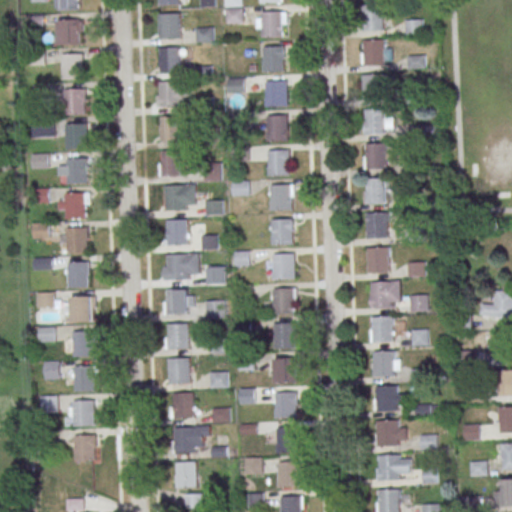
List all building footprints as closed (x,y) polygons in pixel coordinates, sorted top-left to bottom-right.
[(57,0),(79,0),(80,9),(58,9),(57,0)] [(243,22),(242,0),(225,0),(226,22),(243,22)] [(361,5),(383,4),(384,30),(362,30),(361,5)] [(261,11),(283,11),(284,36),(262,37),(261,11)] [(159,13),(181,12),(182,38),(160,38),(159,13)] [(58,20),(80,19),(81,44),(59,45),(58,20)] [(406,34),(423,34),(423,20),(406,20),(406,34)] [(197,27),(197,41),(213,41),(213,27),(197,27)] [(363,39),(385,39),(386,64),(364,65),(363,39)] [(263,46),(285,45),(286,70),(264,71),(263,46)] [(159,47),(181,47),(182,72),(160,73),(159,47)] [(62,53),(84,53),(85,78),(63,79),(62,53)] [(408,55),(408,68),(425,68),(425,55),(408,55)] [(362,74),(384,73),(385,98),(363,99),(362,74)] [(228,92),(246,92),(246,78),(228,78),(228,92)] [(159,81),(181,80),(182,105),(160,106),(159,81)] [(265,81),(287,80),(288,105),(266,106),(265,81)] [(64,89),(86,88),(86,113),(64,114),(64,89)] [(364,109),(386,108),(387,133),(365,134),(364,109)] [(266,116),(288,115),(289,140),(267,141),(266,116)] [(161,116),(183,116),(184,141),(162,142),(161,116)] [(32,137),(55,137),(55,121),(32,121),(32,137)] [(65,124),(87,123),(88,148),(66,149),(65,124)] [(365,143),(387,143),(388,168),(366,169),(365,143)] [(162,151),(184,150),(185,175),(163,176),(162,151)] [(268,150),(290,150),(291,175),(269,176),(268,150)] [(32,153),(32,168),(49,168),(49,153),(32,153)] [(67,158),(89,157),(90,182),(68,183),(67,158)] [(365,178),(387,177),(388,203),(366,204),(365,178)] [(234,195),(250,195),(250,181),(234,181),(234,195)] [(165,185),(187,184),(187,209),(165,210),(165,185)] [(270,185),(292,184),(293,209),(271,210),(270,185)] [(36,190),(37,201),(48,201),(48,189),(36,190)] [(65,193),(90,192),(91,203),(86,204),(86,217),(66,218),(65,193)] [(367,212),(389,212),(390,237),(368,238),(367,212)] [(167,219),(189,219),(190,244),(168,245),(167,219)] [(272,219),(294,219),(295,244),(273,245),(272,219)] [(50,237),(50,222),(34,222),(34,237),(50,237)] [(66,227),(88,226),(89,251),(67,252),(66,227)] [(218,247),(218,236),(203,236),(203,247),(218,247)] [(368,247),(390,247),(391,272),(369,273),(368,247)] [(273,254),(295,253),(296,278),(274,279),(273,254)] [(168,254),(190,254),(191,279),(169,280),(168,254)] [(52,269),(52,258),(35,258),(35,269),(52,269)] [(68,262),(90,261),(90,286),(68,287),(68,262)] [(408,276),(427,276),(427,262),(408,262),(408,276)] [(208,283),(227,283),(227,270),(208,270),(208,283)] [(372,281),(394,280),(394,306),(372,306),(372,281)] [(273,288),(295,287),(296,313),(274,313),(273,288)] [(167,289),(189,288),(190,313),(168,314),(167,289)] [(511,317),(511,290),(495,291),(495,303),(482,303),(482,318),(511,317)] [(55,292),(38,292),(38,306),(55,306),(55,292)] [(411,310),(429,310),(429,294),(411,294),(411,310)] [(72,297),(94,296),(95,321),(73,322),(72,297)] [(206,300),(207,319),(226,319),(226,300),(206,300)] [(372,316),(394,315),(395,341),(373,341),(372,316)] [(167,323),(189,322),(190,347),(168,348),(167,323)] [(274,322),(296,322),(297,347),(275,348),(274,322)] [(413,328),(413,345),(429,345),(429,328),(413,328)] [(73,331),(95,330),(96,356),(74,356),(73,331)] [(495,358),(511,358),(511,332),(495,333),(495,358)] [(374,351),(396,350),(397,375),(375,376),(374,351)] [(169,358),(191,357),(191,382),(169,383),(169,358)] [(275,358),(297,357),(298,383),(276,383),(275,358)] [(46,361),(46,378),(59,378),(59,361),(46,361)] [(75,365),(97,365),(98,390),(76,391),(75,365)] [(511,394),(511,370),(501,370),(501,395),(511,394)] [(229,371),(210,371),(210,387),(229,387),(229,371)] [(377,385),(399,384),(400,410),(378,410),(377,385)] [(257,403),(257,387),(240,387),(240,403),(257,403)] [(467,388),(484,387),(485,401),(467,402),(467,388)] [(275,392),(297,391),(298,417),(276,417),(275,392)] [(173,392),(194,392),(195,417),(171,418),(170,406),(173,405),(173,392)] [(73,400),(95,399),(96,424),(74,425),(73,400)] [(499,406),(511,406),(511,432),(500,433),(499,406)] [(213,407),(213,422),(231,421),(230,407),(213,407)] [(377,421),(399,420),(400,445),(378,446),(377,421)] [(462,425),(480,424),(480,438),(463,439),(462,425)] [(175,427),(211,425),(211,435),(204,436),(205,445),(197,446),(197,452),(176,453),(175,427)] [(277,427),(299,426),(299,452),(277,452),(277,427)] [(75,435),(97,434),(98,460),(76,460),(75,435)] [(420,434),(438,434),(438,448),(421,448),(420,434)] [(502,443),(511,442),(511,468),(503,469),(502,443)] [(379,455),(401,454),(401,458),(410,458),(411,472),(400,472),(400,480),(379,480),(379,455)] [(246,473),(263,473),(263,458),(246,458),(246,473)] [(175,462),(197,461),(198,486),(176,487),(175,462)] [(278,462),(300,461),(301,486),(279,487),(278,462)] [(470,462),(487,461),(488,475),(470,476),(470,462)] [(421,468),(438,468),(438,482),(421,482),(421,468)] [(503,479),(511,479),(511,505),(504,506),(503,479)] [(378,511),(378,489),(400,488),(400,511),(378,511)] [(280,511),(280,496),(302,495),(302,511),(280,511)] [(68,509),(84,509),(84,498),(68,498),(68,509)] [(423,511),(423,504),(440,503),(440,511),(423,511)]
